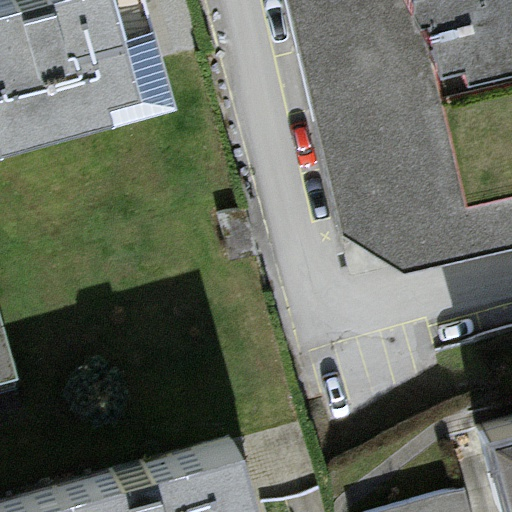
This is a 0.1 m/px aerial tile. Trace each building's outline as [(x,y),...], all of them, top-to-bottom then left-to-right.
[(158,0),(23,0),(0,6),(0,147),(191,99),(158,0)] [(511,0),(283,0),(330,232),(408,277),(511,253),(511,0)] [(0,310),(0,386),(18,381),(0,310)] [(511,511),(511,418),(477,429),(501,511),(511,511)] [(253,511),(235,442),(0,505),(0,511),(253,511)] [(468,511),(462,488),(377,511),(468,511)]
